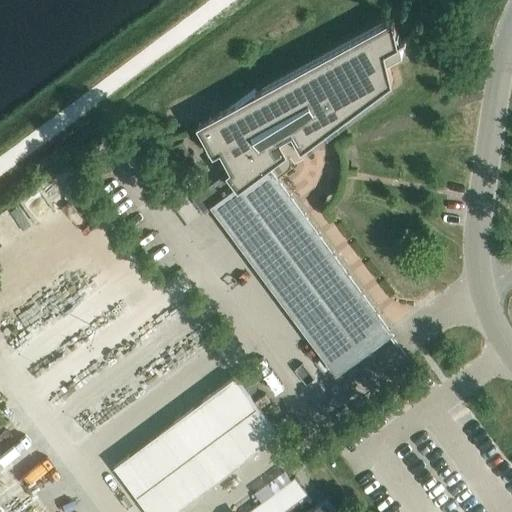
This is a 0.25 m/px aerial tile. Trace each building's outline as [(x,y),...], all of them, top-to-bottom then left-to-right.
[(210,131),(203,133),(214,154),(221,150),(232,169),(228,173),(238,187),(213,205),(214,206),(309,334),(362,295),(276,179),(288,170),(289,168),(291,166),(291,164),(291,163),(292,162),(292,160),(291,159),(291,157),(289,154),(301,148),(302,150),(393,83),(388,63),(404,54),(401,44),(407,41),(406,39),(401,42),(399,35),(397,35),(393,19),(236,104),(214,120),(212,124),(210,128),(210,131)] [(226,174),(194,198),(205,213),(214,206),(213,205),(238,187),(228,173),(226,174)] [(173,423),(217,482),(279,436),(235,377),(173,423)] [(282,511),(310,494),(291,465),(257,487),(266,500),(248,511),(282,511)] [(335,511),(326,499),(308,511),(335,511)]
